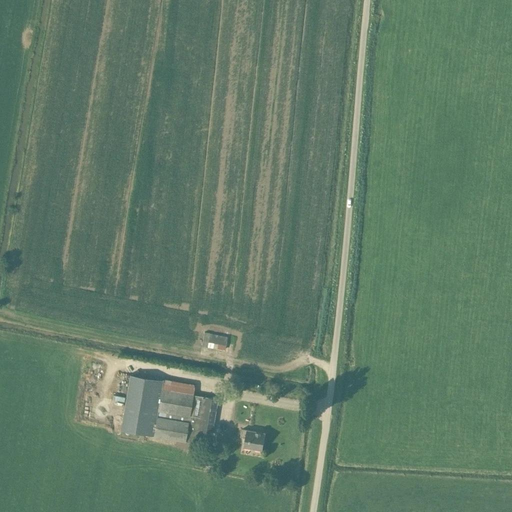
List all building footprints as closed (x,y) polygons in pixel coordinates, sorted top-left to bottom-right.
[(225,350),(227,336),(208,333),(206,347),(225,350)] [(119,430),(153,436),(163,380),(129,374),(119,430)] [(163,378),(163,380),(153,436),(185,442),(185,441),(199,444),(201,432),(212,434),(217,399),(194,395),(195,384),(163,378)] [(120,420),(122,411),(108,407),(106,416),(120,420)] [(265,433),(247,430),(242,429),(241,437),(246,438),(244,446),(263,450),(265,433)]
